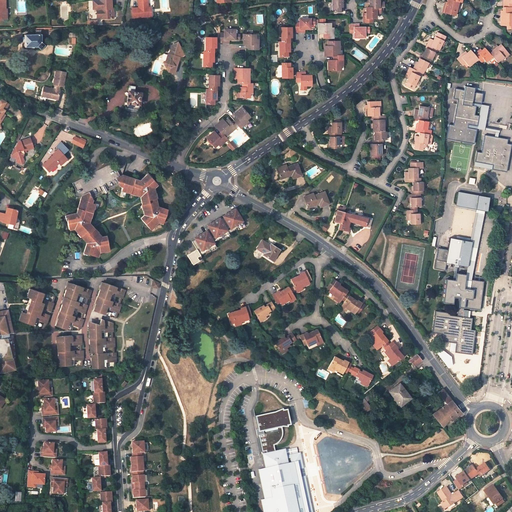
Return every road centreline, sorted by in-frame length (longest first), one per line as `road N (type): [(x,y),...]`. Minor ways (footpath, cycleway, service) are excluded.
road 1 (residential): [(456,393),(371,279),(216,180)]
road 2 (residential): [(300,125),(319,156),(378,185),(404,138),(390,70),(430,0)]
road 3 (residential): [(175,164),(0,83)]
road 4 (residential): [(216,180),(172,237),(149,353)]
road 5 (residential): [(300,125),(362,78),(417,0)]
road 6 (residential): [(227,46),(224,105),(175,164)]
